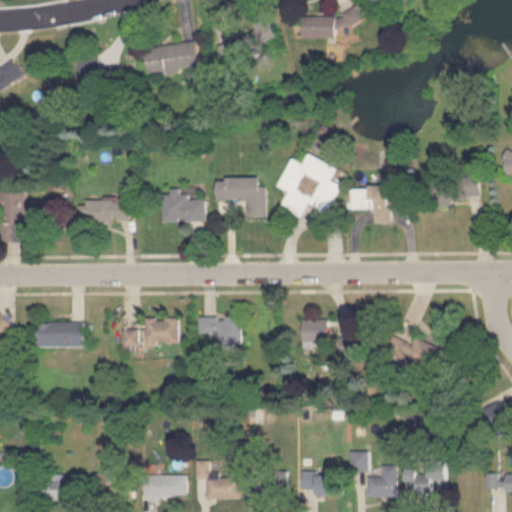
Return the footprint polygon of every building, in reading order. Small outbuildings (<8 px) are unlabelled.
[(304,37),(338,36),(338,25),(361,24),(361,14),(304,15),(304,37)] [(256,31),(221,43),(226,58),(276,40),(268,17),(253,22),(256,31)] [(150,74),(202,68),(199,41),(147,47),(150,74)] [(0,92),(26,75),(14,57),(0,66),(0,92)] [(331,212),(345,184),(336,179),(342,167),(313,152),(307,163),(296,157),(282,185),(292,191),(284,206),(305,216),(312,202),(331,212)] [(484,175),(432,178),(434,202),(485,198),(484,175)] [(270,216),(270,184),(264,184),(264,177),(220,177),(220,200),(250,200),(250,216),(270,216)] [(394,221),(394,185),(355,185),(355,208),(378,208),(378,221),(394,221)] [(2,241),(27,241),(27,191),(2,191),(2,241)] [(209,221),(209,198),(192,198),(192,192),(166,192),(166,221),(209,221)] [(131,196),(89,197),(89,205),(83,205),(83,221),(132,220),(131,196)] [(0,342),(16,326),(1,311),(0,312),(0,342)] [(243,345),(243,315),(202,315),(202,334),(219,334),(219,345),(243,345)] [(181,316),(148,316),(148,343),(181,343),(181,316)] [(306,343),(331,343),(331,318),(306,318),(306,343)] [(40,345),(87,345),(87,321),(40,321),(40,345)] [(126,345),(141,345),(141,328),(126,328),(126,345)] [(448,350),(418,337),(415,344),(388,331),(380,349),(437,375),(448,350)] [(370,470),(370,450),(352,450),(352,470),(370,470)] [(241,497),(241,476),(211,476),(212,460),(199,459),(199,478),(209,478),(209,497),(241,497)] [(370,496),(399,496),(399,465),(383,465),(383,476),(370,476),(370,496)] [(435,494),(435,479),(449,479),(449,465),(430,465),(430,470),(409,470),(409,494),(435,494)] [(249,494),(290,494),(290,471),(249,471),(249,494)] [(315,495),(338,495),(338,471),(302,471),(302,491),(315,491),(315,495)] [(511,472),(488,472),(488,490),(511,490),(511,472)] [(137,497),(137,473),(96,473),(96,497),(137,497)] [(147,474),(147,497),(189,497),(189,474),(147,474)] [(45,497),(83,497),(83,476),(45,476),(45,497)]
